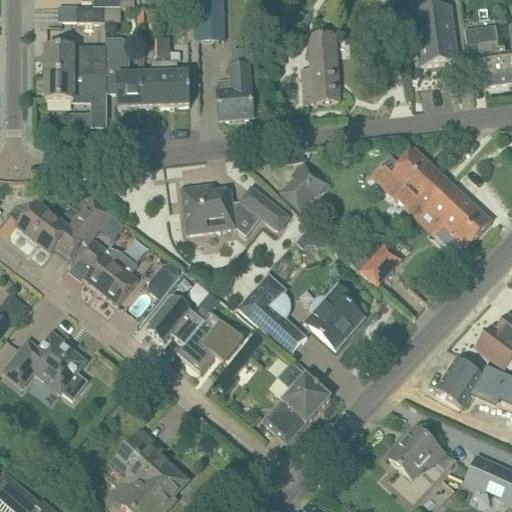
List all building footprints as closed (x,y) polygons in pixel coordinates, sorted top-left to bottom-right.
[(134,11),(133,0),(92,0),(93,10),(105,10),(105,11),(134,11)] [(222,0),(196,0),(198,43),(224,43),(223,0),(222,0)] [(76,26),(104,26),(105,11),(105,10),(93,10),(76,10),(76,26)] [(421,70),(456,65),(449,10),(413,15),(421,70)] [(162,20),(162,41),(164,111),(189,110),(188,77),(177,77),(177,65),(170,65),(170,45),(187,45),(187,20),(162,20)] [(465,39),(465,44),(468,64),(481,62),(485,90),(511,86),(511,56),(503,58),(502,52),(497,53),(494,35),(465,39)] [(301,75),(302,87),(304,107),(339,104),(334,39),(308,41),(310,69),(307,69),(307,74),(301,75)] [(152,78),(140,78),(141,111),(164,111),(162,41),(157,41),(155,41),(155,58),(158,58),(158,65),(151,66),(152,78)] [(105,43),(106,65),(106,78),(106,97),(116,96),(117,112),(141,111),(140,78),(130,79),(129,47),(122,42),(105,43)] [(73,52),(65,52),(45,52),(45,78),(73,78),(73,67),(93,67),(93,78),(106,78),(106,65),(93,65),(93,53),(73,53),(73,52)] [(218,95),(217,95),(218,105),(219,125),(252,122),(251,102),(250,92),(249,92),(248,80),(247,66),(232,67),(229,68),(230,81),(231,93),(218,95)] [(106,112),(106,97),(106,78),(93,78),(86,78),(86,90),(73,90),(73,78),(45,78),(45,104),(92,104),(92,112),(106,112)] [(381,167),(370,179),(394,202),(399,196),(410,206),(405,212),(418,225),(452,189),(413,153),(399,167),(390,159),(381,168),(381,167)] [(326,190),(330,188),(304,165),(291,179),(294,182),(280,197),(300,215),(316,198),(317,200),(326,190)] [(467,251),(491,226),(452,189),(418,225),(430,236),(440,225),(467,251)] [(202,191),(182,194),(185,213),(188,237),(234,231),(246,240),(261,221),(240,206),(231,207),(229,195),(203,199),(202,191)] [(70,260),(82,245),(82,244),(87,248),(99,232),(110,218),(112,219),(114,217),(92,200),(67,231),(35,205),(15,229),(50,257),(56,249),(70,260)] [(274,210),(264,223),(278,234),(288,221),(274,210)] [(110,218),(99,232),(113,244),(125,230),(112,219),(110,218)] [(317,252),(325,244),(309,229),(295,245),(302,252),(306,249),(314,248),(317,252)] [(91,272),(90,274),(83,282),(118,309),(137,285),(129,278),(137,269),(120,256),(109,252),(108,254),(95,243),(79,263),(91,272)] [(377,257),(360,276),(377,291),(393,272),(377,257)] [(163,269),(159,275),(160,282),(166,287),(173,286),(177,280),(176,273),(171,268),(163,269)] [(290,355),(302,340),(268,309),(284,292),(267,277),(236,312),(290,355)] [(312,305),(308,310),(307,316),(308,317),(302,324),(310,331),(335,354),(346,342),(343,339),(361,320),(347,308),(353,301),(337,286),(324,300),(323,299),(316,301),(312,305)] [(209,296),(199,309),(209,317),(219,304),(209,296)] [(0,343),(26,311),(9,297),(0,309),(0,343)] [(171,298),(147,328),(150,331),(147,334),(162,346),(169,337),(184,349),(198,333),(204,325),(171,298)] [(477,350),(475,352),(491,364),(504,373),(511,361),(511,322),(507,318),(496,333),(492,330),(483,341),(480,340),(475,346),(477,350)] [(184,349),(177,358),(200,377),(220,353),(231,362),(245,345),(219,324),(206,340),(198,333),(184,349)] [(257,334),(214,388),(225,396),(237,382),(234,380),(265,340),(257,334)] [(27,344),(2,376),(22,393),(33,378),(59,398),(61,395),(72,405),(88,386),(76,376),(84,366),(63,348),(65,346),(52,336),(39,353),(27,344)] [(457,363),(436,395),(459,411),(471,393),(493,403),(496,397),(511,403),(511,380),(485,368),(480,377),(457,363)] [(330,402),(305,378),(292,367),(278,382),(291,394),(281,405),(283,408),(264,428),(274,437),(277,435),(288,446),(305,427),(306,428),(330,402)] [(439,453),(415,432),(388,462),(411,483),(439,453)] [(141,436),(127,451),(111,469),(136,491),(121,508),(125,511),(160,511),(185,485),(157,460),(161,455),(141,436)] [(511,477),(477,461),(466,486),(507,505),(511,492),(511,477)] [(6,477),(0,483),(0,511),(50,511),(41,504),(40,506),(6,477)]
